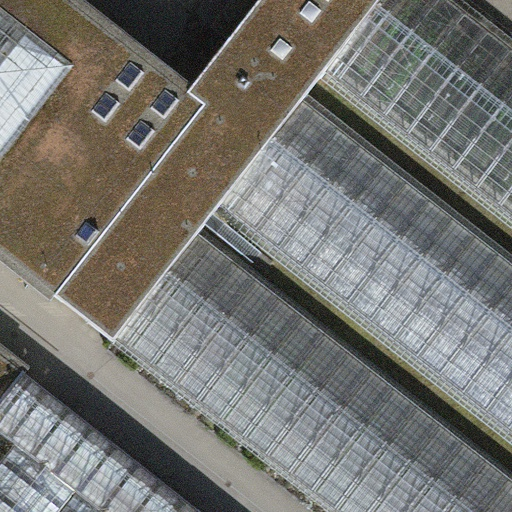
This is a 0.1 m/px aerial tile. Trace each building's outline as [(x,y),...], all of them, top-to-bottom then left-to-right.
[(0,0),(0,203),(111,62),(125,45),(67,0),(0,0)] [(260,0),(230,39),(305,97),(323,74),(381,0),(260,0)] [(511,221),(511,44),(455,0),(381,0),(323,74),(511,221)] [(218,207),(305,97),(230,39),(187,93),(140,56),(125,45),(111,62),(0,203),(0,252),(44,287),(113,341),(199,231),(218,207)] [(511,437),(511,259),(305,97),(218,207),(511,437)] [(330,511),(511,511),(511,476),(199,231),(113,341),(330,511)] [(0,405),(25,373),(0,353),(0,405)] [(201,511),(25,373),(0,405),(0,434),(15,446),(99,511),(201,511)] [(99,511),(15,446),(0,464),(0,511),(99,511)]
